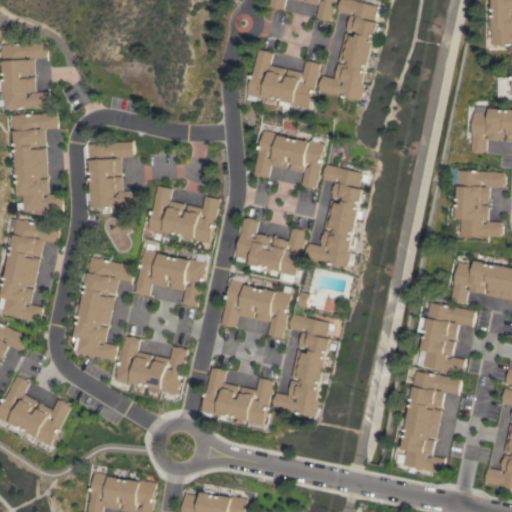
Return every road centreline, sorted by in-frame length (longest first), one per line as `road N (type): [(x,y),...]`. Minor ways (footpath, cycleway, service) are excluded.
road 1 (residential): [(161,434),(54,351),(78,205),(76,144),(88,123),(107,116),(158,130),(235,126)]
road 2 (residential): [(183,425),(231,248),(237,192),(230,56),(238,34)]
road 3 (residential): [(484,511),(199,451)]
road 4 (residential): [(199,451),(197,435),(183,425),(157,441),(160,458),(173,467),(190,465),(199,451)]
